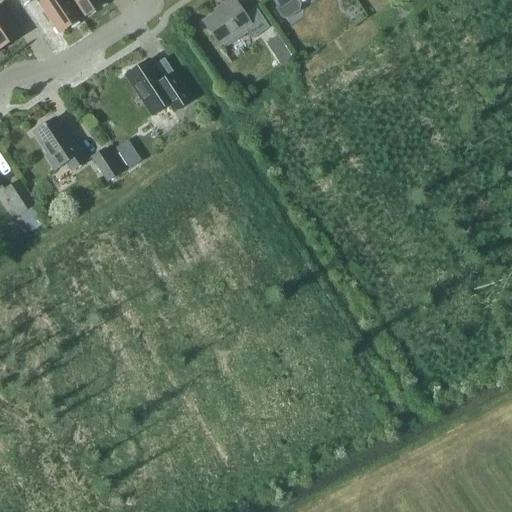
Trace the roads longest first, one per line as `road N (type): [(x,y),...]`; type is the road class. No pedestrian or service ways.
road 1 (track): [(0,278),(218,124),(146,5)]
road 2 (track): [(210,136),(384,398)]
road 3 (residential): [(0,86),(43,77),(148,0)]
